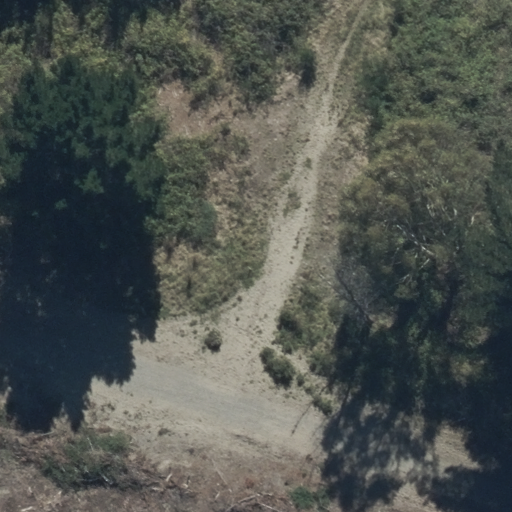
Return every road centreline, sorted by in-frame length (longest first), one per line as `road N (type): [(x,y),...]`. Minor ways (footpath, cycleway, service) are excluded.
road 1 (unknown): [(327,0),(142,364),(57,511)]
road 2 (track): [(0,316),(511,504)]
